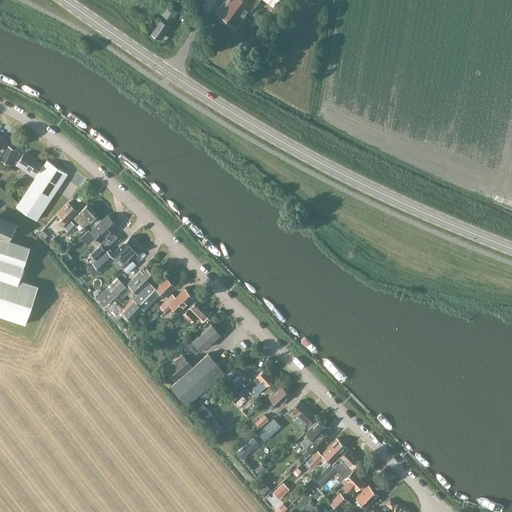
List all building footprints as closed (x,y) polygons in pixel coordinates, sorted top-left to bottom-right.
[(254,7),(259,0),(225,0),(217,11),(219,12),(219,15),(222,17),(224,16),(229,20),(229,23),(232,25),(235,24),(236,25),(251,5),(254,7)] [(161,15),(172,21),(178,11),(167,4),(161,15)] [(286,12),(281,9),(280,8),(276,14),(282,18),(286,12)] [(163,42),(167,36),(164,34),(170,25),(158,18),(149,32),(163,42)] [(257,47),(258,37),(248,36),(248,38),(242,37),(241,45),(249,46),(257,47)] [(1,160),(9,164),(16,149),(8,145),(1,160)] [(43,165),(37,161),(24,153),(16,165),(29,174),(35,178),(16,206),(36,220),(67,174),(46,160),(43,165)] [(62,226),(66,222),(77,211),(68,202),(57,214),(62,218),(58,222),(62,226)] [(87,205),(73,219),(82,228),(97,215),(87,205)] [(107,214),(90,230),(95,235),(93,236),(92,239),(95,242),(97,242),(99,240),(100,242),(101,241),(106,247),(118,237),(112,231),(118,225),(107,214)] [(0,272),(19,279),(30,247),(9,240),(17,223),(0,215),(0,272)] [(76,227),(76,226),(71,221),(64,228),(70,233),(76,227)] [(44,239),(47,236),(42,230),(39,234),(44,239)] [(96,259),(86,269),(94,277),(117,256),(125,264),(129,260),(134,255),(141,248),(133,240),(130,237),(111,255),(106,250),(96,259)] [(96,259),(106,250),(100,244),(91,253),(96,259)] [(65,248),(60,253),(63,257),(68,252),(65,248)] [(143,288),(149,282),(154,277),(146,269),(142,273),(140,271),(135,276),(140,281),(138,283),(143,288)] [(0,316),(25,325),(38,285),(19,279),(0,272),(0,316)] [(138,283),(140,281),(135,276),(126,285),(116,276),(95,297),(105,306),(115,297),(118,300),(130,288),(137,294),(143,288),(138,283)] [(161,294),(164,297),(175,286),(166,277),(155,288),(149,282),(143,288),(137,294),(132,298),(134,300),(125,309),(122,312),(131,321),(143,309),(144,310),(161,294)] [(171,306),(177,313),(194,297),(185,288),(175,297),(172,294),(159,306),(160,307),(155,311),(160,316),(165,311),(165,312),(171,306)] [(196,317),(201,322),(210,313),(196,300),(188,308),(182,314),(179,317),(182,321),(186,318),(190,322),(196,317)] [(187,344),(196,354),(207,344),(219,333),(211,324),(198,336),(198,335),(187,344)] [(175,381),(193,366),(182,353),(164,369),(175,381)] [(203,390),(224,372),(208,353),(193,366),(175,381),(170,385),(186,405),(199,394),(203,390)] [(234,390),(243,381),(251,374),(242,365),(235,372),(233,371),(230,367),(225,371),(226,372),(224,374),(228,378),(225,381),(234,390)] [(252,389),(257,394),(274,379),(264,368),(256,376),(257,377),(253,380),(257,384),(252,389)] [(291,394),(288,391),(281,384),(268,396),(277,405),(282,401),(283,402),(291,394)] [(246,400),(242,396),(243,394),(239,389),(230,398),(235,403),(238,407),(242,403),(246,400)] [(203,390),(199,394),(203,399),(208,395),(203,390)] [(309,425),(316,418),(299,401),(295,404),(291,408),(298,415),(293,420),(301,429),(307,423),(309,425)] [(264,414),(255,422),(259,427),(268,419),(264,414)] [(257,432),(264,440),(267,438),(281,426),(274,418),(257,432)] [(310,428),(306,431),(307,433),(306,434),(306,436),(312,442),(311,443),(306,448),(307,448),(311,453),(315,450),(316,448),(323,442),(319,438),(325,432),(328,429),(318,419),(314,423),(310,428)] [(215,421),(209,426),(215,435),(222,430),(215,421)] [(336,457),(345,447),(336,438),(328,446),(329,446),(321,454),(317,450),(306,461),(313,468),(321,459),(323,462),(326,459),(330,463),(336,457)] [(307,448),(302,453),(306,457),(311,453),(307,448)] [(348,448),(331,465),(340,474),(336,478),(340,482),(349,473),(346,470),(358,458),(348,448)] [(340,492),(329,502),(337,510),(347,501),(347,499),(345,497),(349,492),(350,493),(354,489),(356,490),(364,481),(360,476),(364,472),(357,465),(349,473),(340,482),(342,485),(346,489),(341,494),(340,492)] [(257,468),(253,471),(257,476),(261,472),(257,468)] [(326,469),(315,480),(319,484),(330,473),(326,469)] [(272,494),(278,500),(288,490),(282,484),(272,494)] [(355,497),(365,507),(378,494),(368,485),(356,496),(355,497)] [(261,493),(265,497),(271,491),(267,487),(261,493)] [(308,511),(314,506),(309,501),(303,507),(308,511)]
